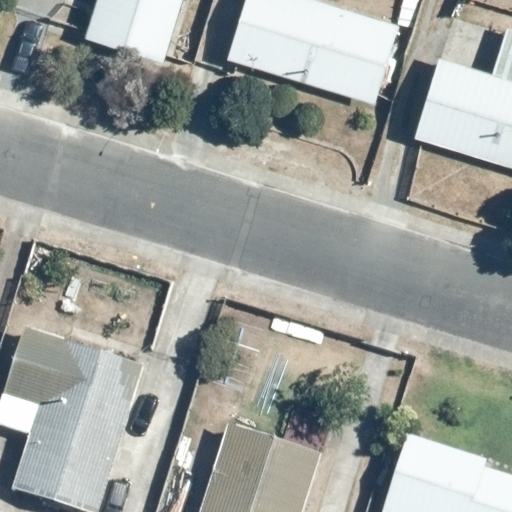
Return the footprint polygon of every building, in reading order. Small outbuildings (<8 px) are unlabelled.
[(101,0),(91,34),(169,58),(186,0),(101,0)] [(334,0),(249,0),(233,55),(380,100),(404,22),(334,0)] [(511,76),(444,56),(420,133),(511,160),(511,76)] [(18,489),(91,511),(102,511),(149,364),(30,327),(9,394),(44,405),(18,489)] [(307,511),(327,452),(233,423),(204,511),(307,511)] [(386,511),(511,511),(511,473),(490,467),(492,459),(412,433),(386,511)]
